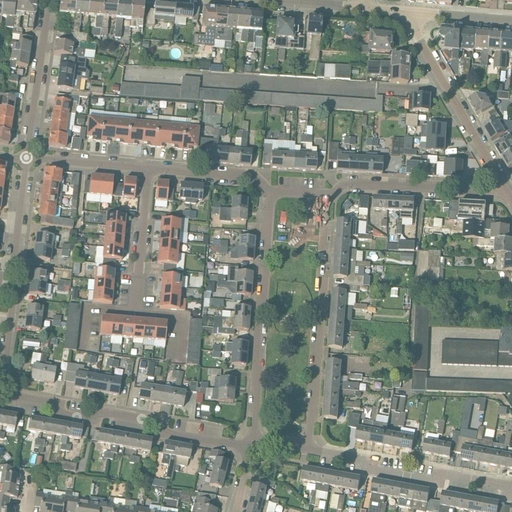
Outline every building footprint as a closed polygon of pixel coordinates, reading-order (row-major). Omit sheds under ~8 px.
[(15,0),(14,0),(2,0),(1,18),(6,19),(5,29),(12,29),(15,0)] [(20,17),(24,17),(25,0),(15,0),(12,29),(13,29),(13,36),(20,36),(20,37),(22,37),(23,30),(19,29),(20,17)] [(28,18),(26,30),(32,31),(37,0),(25,0),(24,17),(28,18)] [(56,39),(72,42),(73,33),(74,16),(75,0),(61,0),(59,14),(68,15),(67,34),(57,32),(56,39)] [(81,16),(88,17),(89,0),(75,0),(74,16),(73,33),(72,42),(79,43),(86,44),(87,35),(79,34),(81,16)] [(95,35),(101,35),(104,1),(95,0),(89,0),(88,17),(96,18),(95,35)] [(108,19),(116,20),(117,2),(104,1),(101,35),(107,36),(108,19)] [(123,20),(131,21),(131,20),(132,3),(117,2),(116,20),(114,39),(120,39),(123,20)] [(138,27),(142,28),(144,4),(132,3),(131,20),(131,21),(130,28),(138,29),(138,27)] [(174,19),(175,7),(155,5),(154,11),(148,10),(146,26),(154,27),(155,21),(173,23),(174,19)] [(192,21),(198,22),(199,9),(175,7),(174,19),(192,20),(192,21)] [(216,10),(203,9),(201,27),(207,28),(207,30),(208,30),(207,37),(199,36),(198,46),(213,48),(215,28),(214,28),(216,10)] [(227,11),(216,10),(214,28),(215,28),(219,29),(219,30),(218,42),(224,42),(227,11)] [(236,35),(238,12),(227,11),(224,42),(231,43),(232,30),(236,30),(236,35)] [(240,43),(247,44),(250,13),(238,12),(236,35),(239,35),(239,31),(243,31),(243,33),(242,33),(240,43)] [(255,38),(260,39),(262,14),(250,13),(247,44),(248,44),(247,51),(253,52),(255,38)] [(309,60),(318,61),(322,19),(308,18),(306,36),(311,37),(309,60)] [(276,39),(286,40),(294,41),(294,38),(294,35),(297,35),(298,29),(294,28),(294,23),(277,21),(276,39)] [(451,31),(443,30),(443,32),(441,32),(439,33),(439,36),(441,37),(442,37),(442,39),(447,40),(446,44),(446,51),(440,54),(454,78),(458,75),(459,62),(460,31),(451,30),(451,31)] [(473,53),(475,51),(476,51),(478,33),(460,31),(459,62),(458,75),(454,78),(458,84),(469,82),(470,60),(468,59),(464,59),(464,52),(468,52),(473,53)] [(480,67),(487,67),(491,34),(478,33),(476,51),(483,52),(483,53),(482,53),(480,67)] [(391,36),(370,34),(369,48),(358,47),(358,54),(369,55),(369,51),(390,53),(391,36)] [(493,68),(499,69),(503,35),(491,34),(487,67),(488,67),(489,56),(492,57),(492,53),(495,53),(494,56),(493,68)] [(511,58),(511,35),(503,35),(499,69),(506,70),(507,57),(506,54),(510,54),(509,58),(511,58)] [(11,54),(29,57),(31,38),(22,37),(20,37),(19,41),(12,39),(11,47),(12,47),(11,54)] [(298,37),(298,38),(294,38),(294,41),(286,40),(286,49),(303,51),(304,37),(298,37)] [(73,57),(84,59),(85,51),(95,52),(96,45),(86,44),(79,43),(78,48),(73,47),(73,46),(55,43),(53,55),(61,56),(73,57)] [(10,62),(9,70),(15,71),(16,67),(27,69),(29,57),(11,54),(10,62)] [(58,77),(79,81),(82,59),(84,59),(73,57),(61,56),(60,66),(58,77)] [(367,68),(408,71),(409,57),(390,56),(390,63),(381,62),(367,62),(367,68)] [(334,80),(335,66),(324,65),(323,79),(334,80)] [(334,80),(342,80),(343,66),(335,66),(334,80)] [(343,66),(342,80),(350,81),(351,67),(343,66)] [(389,76),(389,84),(407,85),(408,71),(367,68),(367,75),(380,76),(380,78),(386,79),(388,76),(389,76)] [(80,98),(87,100),(87,99),(92,94),(103,96),(103,89),(89,87),(89,93),(78,91),(79,81),(58,77),(57,89),(71,91),(70,97),(78,98),(80,98)] [(198,101),(199,90),(199,80),(182,78),(181,88),(180,101),(198,102),(198,101)] [(0,96),(0,108),(13,110),(15,94),(7,93),(6,98),(0,96)] [(502,100),(509,101),(509,96),(509,94),(502,93),(498,93),(497,93),(497,100),(499,100),(502,100)] [(410,96),(409,111),(428,112),(429,97),(410,96)] [(72,103),(55,101),(53,112),(69,115),(75,115),(76,107),(78,107),(80,98),(78,98),(73,97),(72,103)] [(482,117),(495,110),(488,99),(477,98),(468,102),(476,116),(480,113),(482,117)] [(215,106),(205,105),(204,115),(214,116),(215,106)] [(0,108),(0,120),(12,122),(13,110),(0,108)] [(52,123),(67,126),(69,115),(53,112),(52,123)] [(417,127),(418,116),(406,115),(405,127),(417,127)] [(491,142),(506,134),(498,121),(495,117),(484,123),(487,128),(484,130),(491,142)] [(91,142),(100,143),(103,120),(89,119),(87,139),(92,139),(91,142)] [(0,132),(10,133),(12,122),(0,120),(0,132)] [(110,141),(114,141),(116,121),(103,120),(100,143),(109,144),(110,141)] [(119,145),(128,146),(130,123),(116,121),(114,141),(119,142),(119,145)] [(191,129),(184,128),(182,151),(191,152),(191,149),(196,149),(199,123),(191,122),(191,129)] [(240,151),(239,166),(250,167),(252,151),(246,151),(246,147),(248,123),(243,122),(242,132),(241,139),(240,150),(240,151)] [(66,137),(67,126),(52,123),(50,135),(66,137)] [(137,143),(142,144),(143,124),(130,123),(128,146),(137,146),(137,143)] [(146,147),(155,148),(157,125),(143,124),(142,144),(146,144),(146,147)] [(164,146),(169,147),(171,127),(157,125),(155,148),(164,149),(164,146)] [(425,139),(443,140),(444,127),(421,126),(421,139),(425,139)] [(173,150),(182,151),(184,128),(171,127),(169,147),(173,147),(173,150)] [(205,163),(216,164),(218,148),(219,138),(219,130),(214,129),(213,141),(199,139),(198,151),(206,152),(205,163)] [(0,144),(8,146),(10,133),(0,132),(0,144)] [(66,137),(50,135),(49,148),(65,150),(66,137)] [(502,159),(511,152),(511,137),(510,138),(494,147),(502,159)] [(81,139),(74,138),(72,138),(71,151),(80,152),(81,140),(81,139)] [(392,145),(392,156),(399,156),(403,156),(403,150),(404,139),(400,139),(400,145),(392,145)] [(425,152),(443,153),(443,140),(425,139),(425,144),(420,144),(420,151),(425,152)] [(338,144),(329,144),(328,162),(336,162),(336,172),(348,173),(349,153),(343,153),(338,150),(338,144)] [(270,169),(282,169),(283,150),(283,146),(264,145),(262,165),(270,166),(270,169)] [(229,149),(218,148),(216,164),(228,165),(229,149)] [(228,165),(239,166),(240,151),(240,150),(229,149),(228,165)] [(282,169),(293,170),(294,154),(289,154),(289,150),(283,150),(282,169)] [(293,170),(304,170),(305,151),(294,150),(293,170)] [(305,151),(304,170),(316,171),(317,155),(311,155),(311,151),(305,151)] [(508,170),(511,168),(511,152),(502,159),(508,170)] [(348,173),(359,173),(360,157),(354,157),(355,154),(349,153),(348,173)] [(359,173),(370,174),(371,154),(366,154),(365,158),(360,157),(359,173)] [(371,154),(370,174),(382,175),(382,159),(377,158),(377,155),(371,154)] [(405,176),(426,177),(426,165),(427,157),(421,157),(420,164),(406,163),(405,176)] [(444,178),(460,179),(460,163),(444,163),(444,178)] [(434,165),(429,165),(426,165),(426,177),(434,177),(434,165)] [(61,173),(45,171),(43,183),(60,185),(61,173)] [(78,188),(78,185),(79,175),(72,174),(70,186),(73,187),(78,188)] [(89,196),(100,197),(102,178),(91,177),(90,183),(85,182),(83,195),(89,195),(89,196)] [(117,198),(118,185),(113,185),(113,179),(102,178),(100,197),(111,198),(111,197),(117,198)] [(118,185),(117,198),(123,198),(123,199),(134,200),(136,181),(124,180),(124,186),(118,185)] [(43,183),(42,195),(62,197),(63,185),(60,185),(43,183)] [(172,203),(174,190),(168,190),(168,184),(157,183),(155,202),(167,203),(167,202),(172,203)] [(184,204),(190,205),(191,186),(180,185),(179,200),(185,200),(184,204)] [(196,202),(202,202),(203,187),(191,186),(190,205),(196,205),(196,202)] [(41,206),(56,208),(60,208),(62,197),(42,195),(41,206)] [(369,197),(360,197),(359,210),(368,210),(369,197)] [(373,211),(387,211),(388,199),(374,198),(373,211)] [(227,210),(246,211),(247,200),(232,199),(232,210),(227,209),(227,210)] [(387,211),(400,212),(401,199),(388,199),(387,211)] [(413,213),(414,213),(414,200),(401,199),(400,212),(400,219),(412,220),(413,213)] [(473,240),(483,240),(484,223),(485,221),(486,204),(466,203),(450,202),(449,221),(464,222),(463,238),(473,239),(473,240)] [(40,225),(53,227),(53,226),(73,229),(74,221),(54,219),(56,208),(41,206),(39,218),(41,218),(40,225)] [(246,211),(227,210),(220,209),(220,217),(224,223),(231,223),(231,222),(245,223),(246,211)] [(105,227),(124,228),(125,217),(119,217),(120,211),(107,210),(107,216),(106,216),(105,227)] [(161,220),(160,232),(179,233),(180,222),(180,216),(168,215),(167,221),(161,220)] [(421,218),(421,236),(448,236),(448,227),(441,226),(441,219),(421,218)] [(336,236),(351,237),(352,222),(337,221),(336,236)] [(492,241),(508,241),(509,228),(501,228),(502,222),(485,221),(484,223),(483,240),(492,241)] [(104,237),(123,239),(124,228),(105,227),(104,237)] [(159,242),(178,244),(179,233),(160,232),(159,242)] [(51,250),(52,250),(52,249),(56,250),(57,243),(53,243),(54,237),(37,235),(35,247),(51,249),(51,250)] [(350,251),(350,250),(351,237),(336,236),(335,250),(350,251)] [(103,248),(122,250),(123,239),(104,237),(103,248)] [(231,249),(254,250),(254,239),(239,238),(239,243),(235,243),(235,248),(231,248),(231,249)] [(497,256),(511,256),(511,241),(508,241),(492,241),(483,240),(473,240),(473,246),(494,248),(494,256),(497,256)] [(158,253),(178,255),(178,244),(159,242),(158,253)] [(399,252),(414,253),(415,244),(400,243),(399,252)] [(62,251),(70,252),(71,252),(74,252),(74,246),(63,244),(62,251)] [(34,260),(51,262),(52,250),(51,250),(51,249),(35,247),(34,260)] [(102,265),(115,266),(115,261),(121,261),(122,250),(103,248),(102,259),(103,259),(102,265)] [(231,249),(230,260),(253,262),(254,250),(231,249)] [(356,262),(357,262),(357,251),(350,251),(335,250),(334,264),(356,265),(356,262)] [(428,269),(443,270),(443,269),(445,269),(445,267),(450,268),(450,265),(452,265),(452,268),(457,268),(458,260),(452,260),(452,259),(441,258),(441,252),(429,251),(428,269)] [(163,265),(163,270),(175,272),(176,266),(177,266),(178,255),(158,253),(157,264),(163,265)] [(413,263),(414,255),(401,254),(400,262),(413,263)] [(511,272),(511,256),(497,256),(496,271),(505,272),(505,273),(511,272)] [(356,265),(334,264),(333,278),(344,279),(344,286),(349,286),(364,287),(365,277),(355,277),(356,268),(363,268),(363,263),(357,262),(356,262),(356,265)] [(94,281),(113,283),(115,266),(102,265),(102,271),(95,270),(94,281)] [(236,284),(251,285),(252,274),(238,273),(238,268),(228,267),(227,283),(232,284),(236,284)] [(443,270),(428,269),(428,282),(443,282),(443,270)] [(161,287),(180,289),(181,278),(175,277),(175,272),(163,270),(161,287)] [(31,283),(46,285),(48,274),(32,272),(31,283)] [(93,292),(113,294),(113,283),(94,281),(93,292)] [(204,294),(211,295),(213,295),(214,283),(208,282),(205,282),(204,294)] [(29,295),(45,297),(46,285),(31,283),(29,295)] [(225,283),(217,283),(217,289),(226,289),(232,296),(250,297),(251,285),(236,284),(232,284),(227,283),(225,283)] [(160,298),(179,300),(180,289),(161,287),(160,298)] [(332,306),(346,307),(347,292),(333,291),(332,306)] [(113,294),(93,292),(92,303),(112,305),(113,294)] [(179,300),(160,298),(159,309),(178,311),(179,300)] [(210,309),(223,310),(224,301),(211,300),(210,309)] [(331,320),(345,321),(346,307),(332,306),(331,320)] [(416,306),(415,327),(414,332),(428,333),(429,327),(430,328),(431,307),(416,306)] [(26,318),(42,320),(43,309),(28,307),(26,318)] [(234,319),(249,320),(250,309),(234,308),(234,313),(230,313),(230,319),(233,320),(234,320),(234,319)] [(475,312),(466,317),(471,324),(479,318),(475,312)] [(100,337),(111,338),(113,318),(101,317),(100,337)] [(25,330),(40,332),(42,320),(26,318),(25,330)] [(111,338),(122,338),(123,319),(113,318),(111,338)] [(122,338),(132,339),(134,320),(123,319),(122,338)] [(217,335),(229,336),(229,331),(248,332),(249,320),(234,319),(234,320),(233,320),(230,319),(223,319),(222,319),(222,324),(222,329),(213,328),(212,334),(217,335)] [(132,339),(143,340),(145,321),(134,320),(132,339)] [(344,335),(345,321),(331,320),(330,334),(344,335)] [(143,340),(154,341),(156,322),(145,321),(143,340)] [(156,322),(154,341),(165,342),(167,323),(156,322)] [(511,329),(501,329),(501,337),(500,337),(499,354),(504,354),(510,354),(510,356),(511,355),(511,329)] [(358,333),(358,339),(365,339),(365,340),(373,341),(379,342),(379,337),(366,336),(366,334),(358,333)] [(328,348),(343,349),(343,347),(351,348),(351,338),(351,335),(344,335),(330,334),(328,348)] [(33,366),(30,381),(42,383),(45,363),(46,363),(47,356),(48,349),(49,340),(44,339),(41,355),(40,363),(39,367),(33,366)] [(24,340),(23,347),(39,349),(40,342),(24,340)] [(226,344),(226,348),(225,353),(225,354),(227,354),(231,354),(246,355),(247,344),(232,343),(232,344),(226,344)] [(246,355),(231,354),(231,359),(230,366),(246,367),(246,355)] [(104,367),(111,368),(112,358),(108,357),(108,359),(105,359),(104,367)] [(112,358),(111,368),(117,369),(119,361),(118,361),(113,360),(113,358),(112,358)] [(326,376),(341,377),(342,363),(328,362),(326,376)] [(45,363),(42,383),(53,385),(56,369),(50,368),(51,364),(46,363),(45,363)] [(73,388),(85,390),(87,376),(88,376),(88,375),(88,371),(84,370),(84,367),(67,364),(64,382),(74,384),(73,388)] [(107,394),(110,379),(111,375),(105,374),(104,378),(99,377),(96,392),(107,394)] [(412,391),(426,392),(427,380),(426,380),(427,374),(412,374),(412,391)] [(85,390),(96,392),(99,377),(88,375),(88,376),(87,376),(85,390)] [(346,392),(358,393),(359,384),(340,383),(341,377),(326,376),(325,390),(339,391),(340,391),(346,392)] [(110,379),(107,394),(118,396),(121,381),(110,379)] [(214,390),(234,392),(234,380),(215,379),(214,390)] [(141,384),(138,400),(149,402),(152,386),(153,386),(154,383),(147,382),(147,385),(141,384)] [(189,382),(189,393),(197,394),(197,388),(197,383),(189,382)] [(152,386),(149,402),(161,404),(163,388),(153,386),(152,386)] [(161,404),(172,406),(175,390),(163,388),(161,404)] [(186,392),(180,391),(175,390),(172,406),(183,408),(185,398),(186,392)] [(233,403),(234,392),(214,390),(212,390),(211,399),(211,401),(233,403)] [(339,396),(339,391),(325,390),(324,405),(338,406),(339,396)] [(464,411),(471,412),(473,399),(466,399),(464,411)] [(352,414),(363,415),(364,410),(360,409),(361,404),(353,404),(353,409),(352,414)] [(338,406),(324,405),(323,419),(337,420),(338,406)] [(1,426),(15,429),(17,416),(4,414),(1,426)] [(357,430),(355,441),(369,444),(373,423),(374,423),(376,423),(377,416),(372,415),(371,422),(364,420),(362,428),(359,427),(361,416),(363,416),(363,415),(352,414),(350,414),(348,428),(357,430)] [(28,431),(36,432),(41,433),(43,421),(30,418),(28,431)] [(41,433),(54,436),(56,423),(43,421),(41,433)] [(60,451),(65,452),(66,445),(67,438),(69,425),(56,423),(54,436),(61,437),(59,444),(61,444),(60,451)] [(369,444),(383,447),(386,432),(372,430),(374,423),(373,423),(369,444)] [(69,425),(67,438),(74,439),(80,440),(83,428),(69,425)] [(97,444),(104,445),(110,446),(113,433),(100,431),(97,444)] [(383,447),(397,449),(400,435),(386,432),(383,447)] [(456,454),(459,438),(460,433),(454,432),(451,445),(439,443),(436,456),(450,459),(451,453),(456,454)] [(118,447),(123,448),(126,436),(113,433),(110,446),(109,454),(108,460),(113,461),(114,454),(116,455),(118,447)] [(462,455),(461,461),(475,463),(477,450),(479,442),(481,442),(483,435),(477,434),(476,441),(459,438),(456,454),(462,455)] [(400,435),(397,449),(412,452),(414,437),(400,435)] [(123,448),(137,451),(139,438),(126,436),(123,448)] [(152,440),(139,438),(137,451),(150,453),(152,440)] [(423,454),(436,456),(439,443),(425,440),(423,454)] [(475,463),(489,466),(491,451),(478,449),(479,442),(477,450),(475,463)] [(178,445),(165,443),(161,465),(168,466),(165,479),(172,480),(173,472),(176,458),(178,445)] [(179,466),(188,468),(192,448),(178,445),(173,472),(178,473),(178,472),(180,473),(180,474),(186,476),(187,470),(179,468),(179,466)] [(489,466),(503,468),(505,454),(491,451),(489,466)] [(212,473),(224,476),(228,463),(222,461),(224,454),(211,452),(209,458),(216,460),(212,473)] [(511,455),(505,454),(503,468),(511,469),(511,455)] [(140,458),(135,457),(134,465),(135,465),(133,478),(139,479),(141,465),(139,465),(140,459),(140,458)] [(75,473),(76,465),(63,462),(61,471),(75,473)] [(0,485),(18,488),(20,477),(13,476),(14,469),(0,467),(0,485)] [(301,482),(316,484),(318,471),(304,468),(301,482)] [(328,494),(329,487),(330,487),(332,473),(318,471),(316,484),(314,491),(317,492),(319,492),(328,494)] [(224,476),(212,473),(209,486),(221,489),(224,476)] [(330,487),(344,489),(346,476),(332,473),(330,487)] [(344,489),(358,492),(360,478),(346,476),(344,489)] [(384,504),(385,497),(388,483),(373,481),(371,494),(372,494),(370,502),(381,504),(380,511),(385,511),(387,505),(384,504)] [(385,497),(399,499),(401,486),(388,483),(385,497)] [(0,503),(8,505),(9,498),(17,499),(18,488),(0,485),(0,503)] [(251,499),(263,502),(267,489),(254,486),(251,499)] [(413,511),(414,511),(414,510),(411,510),(415,488),(401,486),(399,499),(398,507),(409,509),(408,511),(413,511)] [(432,511),(434,501),(428,500),(430,491),(415,488),(411,510),(414,510),(414,511),(420,511),(425,511),(426,511),(432,511)] [(54,492),(53,499),(51,511),(62,511),(63,511),(65,511),(69,511),(71,498),(72,494),(73,492),(65,491),(65,494),(54,492)] [(189,504),(192,494),(181,492),(179,502),(189,504)] [(454,511),(455,509),(457,496),(443,493),(441,502),(434,501),(432,511),(454,511)] [(39,511),(51,511),(53,499),(42,497),(43,495),(36,494),(34,507),(40,508),(39,511)] [(216,511),(217,510),(213,509),(216,496),(199,494),(196,505),(194,504),(191,511),(216,511)] [(455,509),(468,511),(471,498),(457,496),(455,509)] [(89,497),(89,503),(87,511),(105,511),(107,503),(104,503),(105,499),(89,497)] [(78,502),(78,499),(72,498),(71,498),(69,511),(87,511),(89,503),(78,502)] [(123,511),(125,501),(109,498),(108,503),(107,503),(105,511),(123,511)] [(316,499),(310,498),(309,505),(319,507),(320,499),(316,499)] [(482,511),(485,501),(471,498),(468,511),(482,511)] [(248,511),(250,511),(266,511),(269,503),(263,502),(251,499),(248,511)] [(125,501),(123,511),(141,511),(142,508),(136,507),(135,510),(124,509),(125,501)] [(482,511),(497,511),(499,503),(485,501),(482,511)] [(0,511),(13,511),(7,511),(8,505),(0,503),(0,511)]
